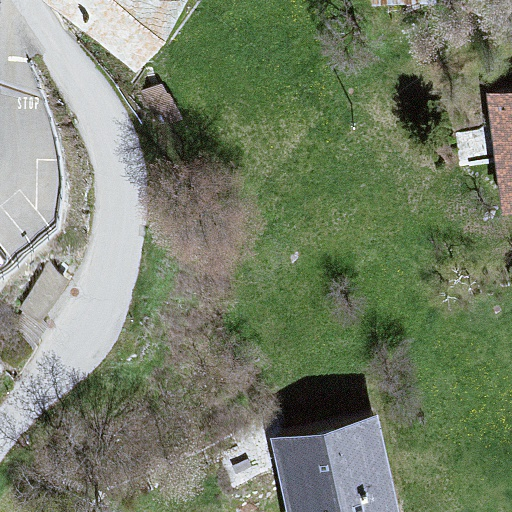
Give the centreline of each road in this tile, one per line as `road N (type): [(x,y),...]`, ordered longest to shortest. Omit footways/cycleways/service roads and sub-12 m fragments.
road 1 (unclassified): [(0,436),(98,308),(121,204),(115,147),(87,90),(30,9)]
road 2 (residential): [(0,174),(17,137),(11,62),(30,9)]
